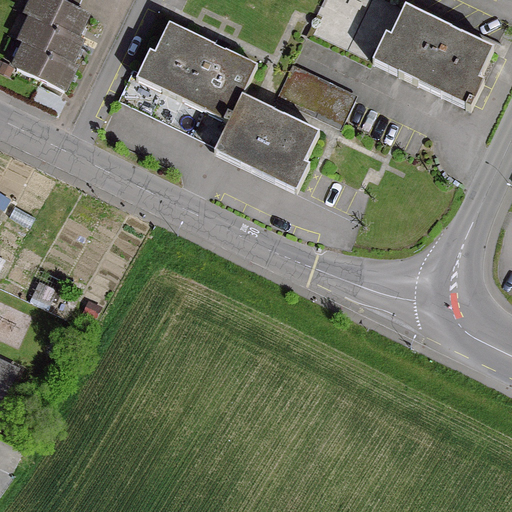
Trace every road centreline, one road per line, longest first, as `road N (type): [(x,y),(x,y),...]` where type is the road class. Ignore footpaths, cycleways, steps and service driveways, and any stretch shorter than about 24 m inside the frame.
road 1 (residential): [(454,297),(389,296),(225,238),(0,118)]
road 2 (secondary): [(511,135),(463,243),(454,297)]
road 3 (unknown): [(130,0),(44,140)]
